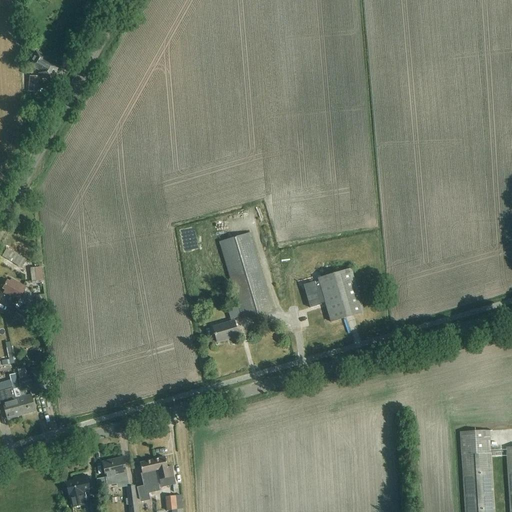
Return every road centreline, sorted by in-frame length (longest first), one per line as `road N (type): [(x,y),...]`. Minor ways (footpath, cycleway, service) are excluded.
road 1 (tertiary): [(0,463),(511,315)]
road 2 (tertiary): [(0,210),(116,0)]
